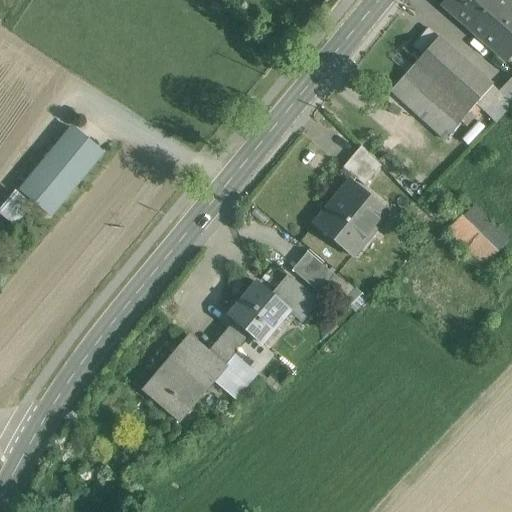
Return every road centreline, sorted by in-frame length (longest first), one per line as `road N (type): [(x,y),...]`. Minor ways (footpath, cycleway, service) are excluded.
road 1 (primary): [(30,443),(107,328),(374,0)]
road 2 (unknown): [(219,189),(250,326),(205,381)]
